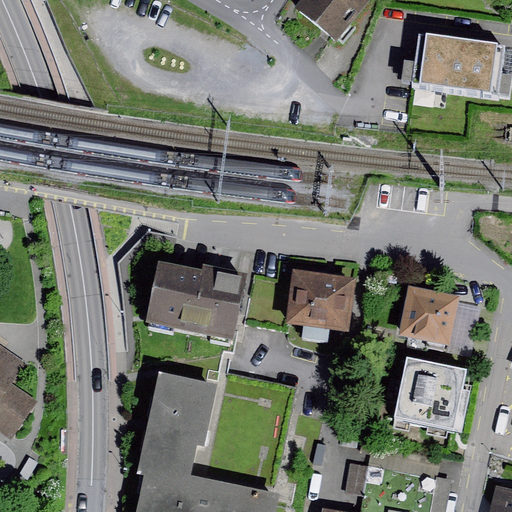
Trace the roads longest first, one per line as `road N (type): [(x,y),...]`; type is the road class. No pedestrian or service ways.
road 1 (tertiary): [(90,511),(91,356),(77,242),(42,98),(2,0)]
road 2 (residential): [(187,224),(442,252)]
road 3 (residential): [(472,511),(511,307)]
road 4 (residential): [(342,117),(260,23)]
